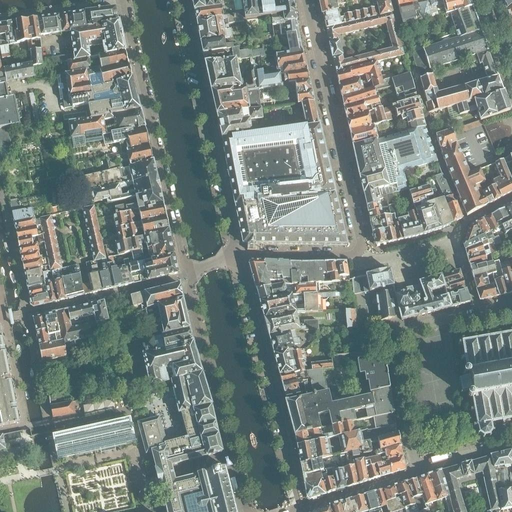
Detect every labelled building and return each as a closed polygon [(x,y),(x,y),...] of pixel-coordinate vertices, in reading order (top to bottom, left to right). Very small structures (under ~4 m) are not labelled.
[(219,0),(192,0),(193,4),(194,11),(221,7),(219,0)] [(257,18),(254,0),(242,0),(244,17),(243,17),(243,20),(257,18)] [(279,2),(266,4),(265,0),(254,0),(257,18),(271,17),(282,15),(279,2)] [(296,22),(292,0),(291,0),(279,2),(282,15),(283,25),(296,22)] [(340,5),(339,0),(336,0),(321,4),(322,8),(321,10),(321,13),(323,14),(338,11),(337,6),(340,5)] [(416,5),(415,0),(396,0),(398,8),(416,5)] [(431,1),(416,5),(420,20),(431,18),(428,8),(443,4),(446,14),(445,14),(446,17),(450,16),(449,13),(472,7),(468,0),(444,0),(442,1),(441,0),(430,0),(431,0),(431,1)] [(511,0),(502,0),(506,10),(511,4),(511,0)] [(393,12),(391,9),(390,2),(389,1),(377,4),(378,5),(380,16),(381,16),(393,12)] [(420,20),(416,5),(398,8),(403,25),(420,20)] [(223,17),(221,7),(194,11),(197,21),(223,17)] [(481,31),(472,7),(449,13),(450,16),(456,33),(457,38),(481,31)] [(88,26),(118,22),(116,8),(86,12),(88,26)] [(376,17),(374,8),(366,10),(368,19),(371,18),(376,17)] [(368,19),(366,10),(358,12),(360,20),(368,19)] [(345,24),(344,18),(340,19),(338,11),(323,14),(326,28),(326,29),(338,26),(345,24)] [(88,26),(86,12),(68,15),(70,29),(88,26)] [(358,12),(350,14),(353,22),(360,21),(360,20),(358,12)] [(393,12),(381,16),(383,25),(385,25),(386,25),(385,22),(394,20),(393,12)] [(353,22),(350,14),(343,15),(344,18),(345,24),(348,23),(353,22)] [(70,29),(68,15),(60,16),(61,30),(60,30),(60,34),(70,32),(70,29)] [(244,23),(243,20),(236,21),(235,15),(223,17),(197,21),(201,43),(232,38),(231,29),(229,29),(228,25),(244,23)] [(298,33),(296,22),(283,25),(282,15),(271,17),(272,26),(279,26),(280,36),(283,35),(298,33)] [(61,30),(60,16),(37,19),(40,36),(41,36),(60,34),(60,30),(61,30)] [(383,25),(381,16),(380,16),(378,17),(378,16),(376,17),(371,18),(373,28),(383,25)] [(360,20),(360,21),(362,30),(373,28),(371,18),(368,19),(360,20)] [(32,45),(31,41),(41,40),(41,36),(40,36),(37,19),(28,20),(15,22),(17,32),(15,33),(16,42),(16,43),(28,41),(28,51),(30,51),(35,51),(34,45),(32,45)] [(397,30),(394,20),(385,22),(386,25),(385,25),(387,32),(397,30)] [(360,21),(353,22),(348,23),(350,33),(362,30),(360,21)] [(15,22),(6,24),(8,34),(4,35),(6,43),(16,42),(15,33),(17,32),(15,22)] [(125,52),(119,23),(118,22),(88,26),(70,29),(70,32),(74,60),(89,58),(90,58),(89,47),(102,46),(104,55),(104,56),(125,52)] [(345,24),(338,26),(340,36),(350,33),(348,23),(345,24)] [(339,41),(337,36),(340,36),(338,26),(326,29),(329,43),(339,41)] [(397,30),(387,32),(389,39),(399,36),(397,30)] [(441,43),(440,43),(422,49),(430,69),(467,57),(488,51),(487,49),(485,45),(486,45),(483,37),(481,33),(481,32),(481,31),(457,38),(442,43),(441,43)] [(302,51),(298,33),(283,35),(285,46),(287,45),(289,53),(302,51)] [(457,38),(456,33),(439,39),(440,43),(441,43),(442,43),(457,38)] [(402,47),(399,36),(389,39),(392,48),(393,48),(393,50),(402,47)] [(225,45),(225,42),(233,41),(232,38),(201,43),(204,57),(233,53),(235,60),(236,60),(240,60),(239,51),(237,43),(225,45)] [(340,48),(339,41),(329,43),(331,50),(333,58),(342,55),(340,48)] [(8,45),(6,45),(0,45),(0,49),(2,59),(10,57),(8,45)] [(420,45),(410,48),(412,53),(422,49),(420,45)] [(390,59),(404,55),(402,47),(393,50),(393,48),(392,48),(388,49),(390,59)] [(259,50),(251,51),(252,58),(260,57),(260,58),(265,57),(263,48),(258,49),(259,50)] [(252,58),(251,51),(251,49),(239,51),(240,60),(252,58)] [(390,59),(388,49),(377,52),(379,61),(390,59)] [(430,69),(422,49),(412,53),(420,79),(432,75),(430,69)] [(41,59),(41,50),(35,51),(30,51),(31,63),(32,63),(33,67),(42,65),(41,59)] [(306,71),(302,51),(289,53),(275,55),(277,70),(281,69),(282,75),(286,74),(286,73),(306,71)] [(432,75),(420,79),(427,103),(426,104),(428,113),(438,111),(442,110),(442,109),(456,106),(503,93),(497,77),(496,73),(495,72),(488,51),(467,57),(469,64),(478,61),(479,65),(482,64),(487,80),(467,86),(459,88),(437,94),(432,75)] [(128,64),(125,52),(104,56),(104,55),(98,56),(101,66),(101,67),(106,67),(106,69),(128,64)] [(379,61),(377,52),(366,55),(368,64),(376,62),(379,61)] [(206,64),(235,60),(233,53),(204,57),(206,64)] [(67,62),(71,61),(70,55),(41,59),(42,65),(67,62)] [(342,55),(333,58),(336,72),(348,69),(345,60),(344,60),(342,55)] [(368,64),(366,55),(355,57),(358,67),(367,65),(368,64)] [(358,67),(355,57),(345,60),(348,69),(358,67)] [(91,69),(89,58),(74,60),(74,61),(71,61),(67,62),(69,73),(91,69)] [(242,88),(236,60),(235,60),(206,64),(212,92),(239,88),(240,88),(241,89),(242,88)] [(381,76),(379,72),(382,71),(380,63),(377,64),(376,62),(368,64),(367,65),(369,75),(365,76),(368,84),(371,83),(373,89),(383,86),(381,81),(387,79),(386,75),(381,76)] [(34,77),(33,67),(32,63),(31,63),(2,69),(4,80),(5,80),(6,84),(9,83),(17,81),(17,82),(19,81),(18,81),(34,77)] [(132,79),(128,64),(106,69),(106,67),(101,67),(101,66),(91,69),(69,73),(56,75),(60,101),(62,99),(92,94),(90,88),(103,85),(104,85),(132,79)] [(360,77),(365,76),(369,75),(367,65),(358,67),(348,69),(336,72),(339,84),(350,81),(360,77)] [(308,81),(306,71),(286,73),(286,74),(288,83),(295,82),(308,81)] [(280,75),(268,75),(263,76),(262,72),(251,73),(252,87),(246,87),(245,87),(243,88),(243,89),(239,89),(239,88),(212,92),(217,115),(252,110),(262,108),(260,91),(282,88),(280,75)] [(363,91),(342,97),(344,107),(376,97),(374,92),(393,87),(391,79),(395,78),(394,76),(390,74),(386,75),(387,79),(381,81),(383,86),(373,89),(363,91)] [(410,74),(395,78),(391,79),(393,87),(396,95),(415,90),(410,74)] [(342,97),(363,91),(360,77),(350,81),(339,84),(340,88),(342,97)] [(135,93),(132,79),(104,85),(103,85),(90,88),(92,94),(62,99),(64,110),(87,105),(90,119),(103,117),(103,116),(140,110),(135,93)] [(7,91),(7,88),(6,84),(5,80),(4,80),(0,81),(0,99),(9,98),(7,91)] [(314,102),(309,81),(308,81),(295,82),(297,105),(300,104),(314,102)] [(417,99),(415,90),(396,95),(399,104),(406,102),(415,99),(417,99)] [(510,111),(503,93),(456,106),(459,115),(477,110),(480,121),(505,113),(510,111)] [(32,124),(26,94),(22,95),(27,124),(32,124)] [(9,98),(0,99),(0,127),(8,126),(19,124),(14,97),(9,98)] [(377,97),(376,97),(344,107),(347,117),(380,107),(377,97)] [(420,110),(418,102),(418,101),(416,101),(415,99),(406,102),(406,103),(394,107),(397,118),(400,116),(420,110)] [(300,104),(303,117),(305,126),(305,127),(318,125),(316,115),(317,115),(314,102),(300,104)] [(383,123),(386,122),(386,121),(384,115),(382,107),(380,107),(347,117),(347,118),(350,132),(367,127),(383,123)] [(252,110),(217,115),(223,139),(258,134),(258,133),(257,121),(263,120),(262,113),(262,108),(252,110)] [(122,131),(144,128),(140,110),(103,116),(103,117),(90,119),(68,123),(71,138),(84,136),(84,133),(102,130),(103,136),(115,133),(122,131)] [(423,119),(420,110),(400,116),(402,121),(406,120),(407,124),(423,119)] [(425,127),(425,124),(423,119),(407,124),(403,125),(405,132),(425,127)] [(483,125),(480,121),(456,129),(458,134),(483,125)] [(384,129),(383,123),(367,127),(350,132),(353,147),(378,139),(376,134),(380,132),(379,130),(384,129)] [(335,194),(319,125),(305,127),(305,126),(258,133),(258,134),(223,139),(225,152),(229,174),(233,194),(235,205),(243,244),(244,244),(277,244),(346,245),(335,194)] [(0,139),(10,138),(8,126),(0,127),(0,139)] [(426,165),(437,161),(425,127),(405,132),(393,135),(378,139),(353,147),(360,178),(384,171),(388,188),(396,186),(398,193),(408,190),(408,189),(403,172),(426,165)] [(149,146),(144,128),(122,131),(115,133),(103,136),(105,146),(119,143),(121,152),(149,146)] [(484,179),(480,169),(469,174),(456,143),(453,137),(451,131),(436,137),(445,164),(466,216),(488,205),(482,192),(479,185),(485,182),(484,179)] [(0,148),(12,146),(10,138),(0,139),(0,148)] [(105,156),(109,172),(152,162),(149,146),(121,152),(105,156)] [(488,205),(493,203),(500,199),(511,192),(511,163),(509,156),(503,161),(495,164),(500,177),(492,181),(495,186),(486,190),(482,192),(488,205)] [(89,190),(155,176),(152,162),(109,172),(83,177),(87,191),(89,190)] [(384,171),(360,178),(364,194),(383,189),(383,190),(388,188),(384,171)] [(446,207),(456,203),(449,189),(441,173),(434,177),(442,194),(438,195),(440,200),(443,199),(446,207)] [(135,197),(160,192),(156,177),(155,176),(89,190),(92,204),(103,201),(110,199),(110,202),(135,197)] [(433,202),(434,201),(433,197),(429,187),(430,187),(429,186),(428,186),(427,183),(408,189),(408,190),(409,192),(408,192),(409,193),(413,205),(413,206),(420,204),(421,209),(416,211),(423,235),(442,229),(433,202)] [(383,189),(364,194),(367,207),(379,204),(379,206),(380,206),(379,201),(379,199),(386,196),(398,193),(396,186),(388,188),(383,190),(383,189)] [(163,205),(160,192),(135,197),(137,205),(126,207),(125,206),(114,208),(115,213),(115,215),(162,205),(163,205)] [(41,197),(21,201),(22,208),(43,204),(41,197)] [(440,200),(434,201),(433,202),(442,229),(452,224),(446,207),(443,199),(440,200)] [(21,201),(10,203),(12,210),(22,208),(21,201)] [(462,219),(456,203),(446,207),(452,224),(462,219)] [(379,204),(367,207),(368,212),(376,210),(376,207),(377,207),(377,206),(379,206),(379,204)] [(398,216),(394,204),(388,206),(390,215),(393,215),(395,221),(399,220),(404,240),(423,235),(416,211),(407,214),(398,216)] [(162,205),(115,215),(113,215),(116,229),(136,224),(134,216),(135,216),(136,216),(139,216),(139,215),(140,221),(141,223),(165,218),(162,205)] [(511,205),(504,209),(511,222),(501,227),(502,229),(505,234),(511,230),(511,205)] [(83,217),(96,214),(94,206),(81,209),(83,217)] [(378,208),(377,207),(376,207),(376,210),(368,212),(370,220),(380,218),(382,217),(381,207),(378,208)] [(32,209),(29,210),(25,211),(25,210),(12,212),(16,231),(36,227),(40,226),(39,220),(36,221),(35,217),(34,217),(32,209)] [(511,222),(504,209),(491,216),(497,229),(501,227),(511,222)] [(96,214),(83,217),(85,225),(98,222),(96,214)] [(382,217),(380,218),(382,230),(384,230),(387,243),(396,241),(392,222),(390,215),(382,217)] [(393,215),(390,215),(392,222),(396,241),(404,240),(399,220),(395,221),(393,215)] [(40,227),(53,224),(51,216),(39,219),(39,220),(40,226),(40,227)] [(497,229),(491,216),(484,220),(489,230),(493,239),(492,234),(502,229),(501,227),(497,229)] [(169,232),(166,218),(165,218),(141,223),(136,224),(116,229),(119,243),(138,238),(136,230),(142,229),(144,237),(168,232),(169,232)] [(382,230),(380,218),(370,220),(375,242),(376,245),(387,243),(384,230),(382,230)] [(489,230),(484,220),(474,224),(481,237),(487,234),(486,231),(489,230)] [(53,224),(40,227),(41,231),(42,235),(54,233),(53,224)] [(100,232),(98,224),(86,227),(87,235),(100,232)] [(481,237),(474,224),(470,226),(467,235),(463,245),(464,246),(481,237)] [(36,227),(16,231),(18,240),(32,237),(37,236),(42,235),(41,231),(37,232),(36,227)] [(494,239),(493,239),(489,230),(486,231),(487,234),(481,237),(464,246),(466,252),(486,242),(488,248),(493,246),(501,244),(498,237),(494,239)] [(102,240),(100,232),(87,235),(89,243),(102,240)] [(138,238),(119,243),(115,244),(117,256),(131,253),(142,250),(140,242),(145,241),(147,249),(171,244),(168,232),(144,237),(138,238)] [(42,235),(37,236),(39,244),(44,243),(44,242),(43,239),(55,237),(54,233),(42,235)] [(20,248),(33,245),(32,237),(18,240),(20,248)] [(57,244),(55,237),(43,239),(44,242),(44,243),(44,247),(57,244)] [(104,249),(102,240),(89,243),(91,252),(104,249)] [(489,252),(488,248),(486,242),(466,252),(467,258),(489,252)] [(33,245),(20,248),(23,264),(41,260),(41,259),(40,259),(39,253),(37,244),(33,245)] [(59,252),(57,244),(44,247),(46,255),(59,252)] [(174,255),(171,244),(147,249),(148,256),(143,257),(142,250),(131,253),(133,260),(133,265),(137,264),(174,255)] [(104,249),(91,252),(93,262),(96,261),(106,259),(104,249)] [(59,252),(46,255),(47,258),(47,259),(48,263),(60,260),(59,252)] [(485,256),(490,254),(489,252),(467,258),(470,267),(486,263),(485,256)] [(173,255),(137,264),(139,273),(146,271),(175,264),(173,255)] [(48,266),(48,263),(47,259),(41,260),(23,264),(24,272),(43,267),(48,266)] [(62,269),(60,260),(48,263),(48,266),(50,272),(51,272),(60,270),(62,269)] [(133,284),(128,261),(128,260),(123,261),(124,266),(119,267),(123,286),(133,284)] [(133,265),(133,260),(128,261),(133,284),(141,282),(139,273),(137,264),(133,265)] [(98,272),(96,262),(96,261),(93,262),(86,263),(89,283),(90,282),(92,293),(102,291),(98,272)] [(486,279),(493,278),(496,277),(492,264),(492,261),(486,263),(470,267),(476,290),(488,287),(486,279)] [(266,275),(264,262),(251,262),(249,265),(256,289),(284,286),(282,276),(266,275)] [(278,263),(264,262),(266,275),(282,276),(284,286),(293,285),(291,274),(290,263),(282,263),(278,263)] [(508,294),(500,265),(499,262),(492,264),(496,277),(493,278),(495,286),(498,296),(508,294)] [(508,262),(500,265),(508,294),(511,292),(511,274),(510,268),(508,262)] [(123,286),(119,267),(115,268),(114,263),(110,264),(106,265),(112,289),(123,286)] [(302,263),(290,263),(291,274),(303,273),(302,263)] [(303,273),(291,274),(293,285),(317,284),(313,263),(302,263),(303,273)] [(325,263),(313,263),(317,284),(318,283),(328,283),(325,263)] [(339,282),(336,263),(325,263),(328,283),(339,282)] [(336,263),(339,282),(349,282),(349,280),(346,263),(336,263)] [(177,274),(175,264),(146,271),(148,280),(177,274)] [(77,265),(69,267),(76,297),(83,295),(81,284),(82,284),(79,269),(77,265)] [(112,289),(106,265),(101,266),(103,271),(98,272),(102,291),(112,289)] [(43,273),(47,272),(50,272),(48,266),(43,267),(24,272),(26,280),(44,276),(43,273)] [(76,297),(69,267),(62,269),(60,270),(66,299),(76,297)] [(51,272),(53,280),(57,302),(66,299),(60,270),(51,272)] [(451,308),(448,295),(446,295),(440,277),(419,285),(394,290),(390,270),(365,275),(366,277),(369,292),(369,294),(383,291),(384,294),(376,296),(378,322),(395,318),(400,316),(401,320),(417,316),(417,317),(419,316),(432,312),(432,313),(435,313),(435,312),(445,310),(451,308)] [(148,280),(146,271),(139,273),(141,282),(148,280)] [(446,295),(448,295),(465,290),(459,272),(458,271),(440,277),(446,295)] [(57,302),(53,280),(49,281),(47,272),(43,273),(44,276),(45,285),(47,294),(49,304),(57,302)] [(45,285),(44,276),(26,280),(28,290),(37,288),(37,287),(45,285)] [(353,295),(361,293),(357,279),(352,280),(353,292),(353,295)] [(90,282),(89,283),(86,283),(82,284),(81,284),(83,295),(89,294),(92,293),(90,282)] [(318,283),(317,284),(293,285),(284,286),(256,289),(259,302),(293,295),(305,294),(319,294),(318,283)] [(182,300),(180,285),(180,284),(160,289),(144,293),(126,297),(129,308),(132,307),(145,304),(146,309),(146,310),(157,307),(157,306),(182,300)] [(37,288),(28,290),(30,298),(47,294),(45,285),(37,287),(37,288)] [(498,296),(495,286),(488,287),(476,290),(480,301),(498,296)] [(470,303),(465,290),(448,295),(451,308),(459,306),(470,303)] [(293,295),(296,313),(304,313),(317,313),(318,311),(322,311),(322,300),(317,300),(317,298),(323,298),(323,293),(319,294),(305,294),(293,295)] [(49,304),(47,294),(30,298),(31,306),(34,307),(49,304)] [(293,295),(259,302),(264,319),(296,313),(293,295)] [(189,329),(182,300),(157,306),(157,307),(146,310),(146,309),(145,309),(150,337),(189,329)] [(104,302),(91,305),(94,316),(95,324),(96,324),(109,321),(106,310),(104,302)] [(91,305),(79,308),(81,319),(93,316),(91,305)] [(79,308),(68,311),(70,321),(81,319),(79,308)] [(356,319),(355,310),(345,310),(346,329),(357,328),(356,319)] [(50,343),(39,346),(42,362),(67,357),(64,343),(66,343),(67,348),(76,346),(97,341),(99,341),(96,324),(95,324),(94,316),(81,319),(70,321),(68,311),(55,314),(62,341),(56,342),(50,343)] [(296,313),(264,319),(269,337),(294,332),(301,331),(299,324),(296,313)] [(62,341),(55,314),(45,316),(48,330),(49,336),(55,335),(56,342),(62,341)] [(48,330),(45,316),(33,318),(36,332),(48,330)] [(376,328),(375,318),(368,318),(369,329),(376,328)] [(305,324),(299,324),(301,331),(305,331),(318,330),(318,320),(305,321),(305,324)] [(0,425),(20,422),(17,409),(16,408),(17,407),(17,406),(16,406),(16,405),(5,352),(5,351),(6,350),(5,348),(4,348),(4,347),(5,347),(0,325),(0,324),(0,425)] [(193,342),(189,329),(150,337),(151,338),(142,339),(145,353),(193,342)] [(48,330),(36,332),(39,346),(50,343),(49,336),(48,330)] [(511,331),(511,330),(509,331),(510,334),(500,336),(500,332),(497,333),(498,336),(488,338),(488,334),(486,335),(486,338),(477,340),(476,336),(474,337),(474,340),(464,342),(464,339),(461,339),(462,342),(458,343),(458,346),(462,345),(464,358),(460,359),(461,361),(465,361),(467,371),(465,371),(463,373),(463,376),(466,377),(467,376),(468,379),(460,380),(459,379),(458,381),(459,381),(460,387),(461,392),(461,393),(462,394),(463,393),(470,392),(471,394),(469,394),(467,396),(468,398),(470,400),(472,399),(473,409),(470,410),(470,413),(474,412),(476,425),(473,425),(473,428),(477,427),(478,429),(478,433),(477,434),(478,435),(479,434),(481,435),(482,436),(482,439),(484,439),(484,437),(486,436),(488,436),(489,438),(491,437),(489,435),(492,432),(493,432),(494,431),(492,431),(491,425),(501,423),(502,426),(504,426),(504,422),(511,420),(511,331)] [(296,339),(294,332),(269,337),(274,355),(287,351),(288,352),(295,351),(293,345),(300,344),(299,338),(296,339)] [(198,362),(193,342),(145,353),(142,354),(150,387),(169,382),(165,369),(172,368),(175,380),(201,374),(198,362)] [(357,361),(385,356),(384,349),(352,354),(352,360),(357,360),(357,361)] [(304,350),(295,351),(288,352),(287,351),(274,355),(279,375),(304,372),(303,364),(306,363),(305,360),(306,360),(304,350)] [(385,356),(357,361),(359,374),(364,373),(365,382),(368,381),(369,390),(369,392),(370,392),(389,388),(388,377),(387,372),(387,368),(386,368),(385,356)] [(322,369),(322,370),(333,368),(332,361),(310,363),(311,371),(322,369)] [(375,417),(394,414),(394,412),(393,412),(392,407),(390,392),(391,392),(390,390),(389,388),(370,392),(370,395),(349,400),(348,398),(334,401),(334,403),(330,404),(327,391),(322,370),(322,369),(311,371),(304,372),(306,381),(303,382),(303,383),(304,388),(306,397),(299,398),(286,402),(290,419),(295,436),(308,432),(320,429),(316,416),(327,413),(330,427),(340,425),(351,422),(356,421),(353,411),(365,408),(367,419),(373,418),(375,417)] [(302,379),(303,382),(306,381),(304,372),(279,375),(281,383),(282,383),(302,379)] [(166,511),(236,511),(230,485),(225,467),(224,467),(224,468),(221,468),(212,471),(208,472),(197,474),(197,475),(175,481),(174,474),(172,467),(171,466),(200,458),(221,453),(222,453),(211,406),(201,374),(175,380),(170,381),(171,382),(179,417),(181,416),(188,440),(174,443),(167,446),(159,417),(138,423),(146,454),(152,453),(152,456),(156,469),(155,469),(157,478),(159,485),(160,485),(166,511)] [(303,383),(303,382),(302,379),(282,383),(284,393),(304,388),(303,383)] [(304,388),(284,393),(286,402),(299,398),(306,397),(304,388)] [(75,414),(73,401),(50,406),(53,418),(66,415),(68,415),(75,414)] [(390,426),(396,425),(394,414),(375,417),(373,418),(375,429),(390,426)] [(136,443),(130,419),(104,425),(72,432),(52,437),(57,460),(102,451),(109,449),(136,443)] [(320,430),(320,429),(308,432),(295,436),(298,446),(326,439),(334,438),(340,437),(339,436),(354,433),(351,422),(340,425),(330,427),(324,428),(326,436),(322,437),(321,435),(319,435),(318,430),(320,430)] [(398,434),(396,425),(390,426),(391,435),(398,434)] [(357,432),(354,433),(339,436),(340,437),(343,454),(346,454),(351,452),(352,458),(359,457),(358,451),(361,450),(361,452),(362,452),(360,442),(361,442),(359,431),(357,431),(357,432)] [(380,451),(400,445),(398,434),(391,435),(361,442),(360,442),(362,452),(363,454),(371,453),(372,452),(370,444),(374,443),(378,444),(380,451)] [(329,457),(326,439),(298,446),(301,465),(321,460),(329,457)] [(400,445),(380,451),(375,452),(376,456),(384,453),(386,458),(380,459),(381,463),(388,461),(403,457),(400,445)] [(511,451),(511,452),(491,457),(493,472),(495,481),(497,490),(498,500),(500,509),(500,510),(511,508),(511,451)] [(493,472),(491,457),(490,456),(489,457),(480,460),(483,473),(482,474),(482,475),(493,472)] [(380,459),(379,457),(372,458),(364,460),(366,467),(376,465),(380,478),(391,474),(388,461),(381,463),(380,459)] [(406,471),(403,457),(388,461),(391,474),(406,471)] [(354,463),(353,463),(354,465),(358,485),(369,481),(366,467),(364,460),(364,459),(354,461),(353,461),(354,463)] [(322,466),(321,460),(301,465),(303,476),(321,472),(331,469),(330,464),(322,466)] [(483,473),(480,460),(472,462),(471,462),(472,462),(471,463),(471,462),(470,462),(473,475),(474,475),(482,473),(482,474),(483,473)] [(473,475),(470,462),(468,463),(468,462),(467,463),(466,463),(463,464),(460,465),(464,478),(469,476),(473,475)] [(354,465),(342,469),(347,488),(358,485),(354,465)] [(369,481),(380,478),(376,465),(366,467),(369,481)] [(464,478),(460,465),(459,466),(451,468),(455,481),(456,481),(455,480),(463,477),(464,478)] [(455,481),(451,468),(442,471),(441,471),(440,471),(445,485),(456,482),(456,481),(455,481)] [(347,488),(342,469),(336,470),(337,471),(332,472),(333,477),(337,491),(347,488)] [(445,485),(440,471),(428,475),(436,502),(445,498),(448,497),(447,494),(445,485)] [(321,472),(303,476),(307,496),(311,499),(326,495),(323,479),(321,472)] [(495,481),(493,472),(482,475),(484,484),(495,481)] [(436,502),(428,475),(416,479),(422,499),(424,506),(425,506),(427,510),(426,510),(426,511),(439,511),(440,511),(439,511),(429,511),(427,505),(436,502)] [(333,477),(323,479),(326,495),(337,491),(333,477)] [(416,479),(407,482),(418,511),(421,511),(418,505),(420,505),(418,500),(422,499),(416,479)] [(495,481),(484,484),(486,493),(497,490),(495,481)] [(418,511),(407,482),(394,487),(397,496),(400,495),(401,498),(405,511),(418,511)] [(459,491),(456,482),(445,485),(447,494),(459,491)] [(382,490),(386,503),(401,498),(400,495),(397,496),(394,487),(382,490)] [(386,503),(382,490),(379,491),(375,492),(380,508),(383,507),(386,506),(385,503),(386,503)] [(497,490),(486,493),(488,502),(498,500),(497,490)] [(447,494),(448,497),(449,499),(450,503),(461,500),(459,491),(447,494)] [(375,492),(364,496),(368,511),(380,511),(380,508),(375,492)] [(368,511),(364,496),(353,499),(356,511),(368,511)] [(385,503),(386,506),(387,511),(405,511),(401,498),(386,503),(385,503)] [(356,511),(353,499),(341,503),(343,511),(356,511)] [(453,511),(464,509),(461,500),(450,503),(452,511),(453,511)] [(500,509),(498,500),(488,502),(490,511),(491,511),(500,509)] [(330,507),(331,511),(343,511),(341,503),(330,507)]
